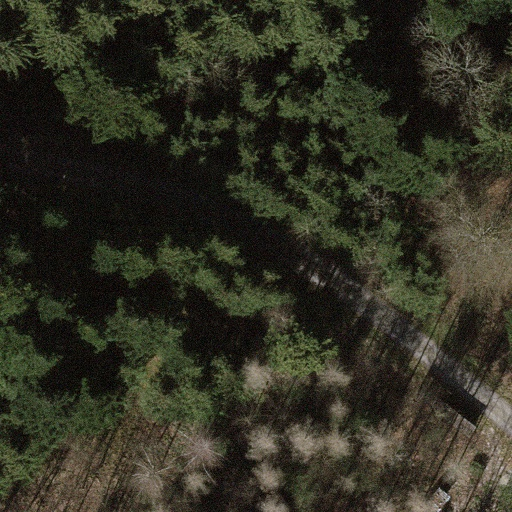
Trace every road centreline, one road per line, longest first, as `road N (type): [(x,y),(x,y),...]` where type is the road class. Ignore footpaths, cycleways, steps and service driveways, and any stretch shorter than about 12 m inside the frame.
road 1 (track): [(511,421),(373,310),(243,227),(169,196),(0,155)]
road 2 (track): [(430,355),(511,78)]
